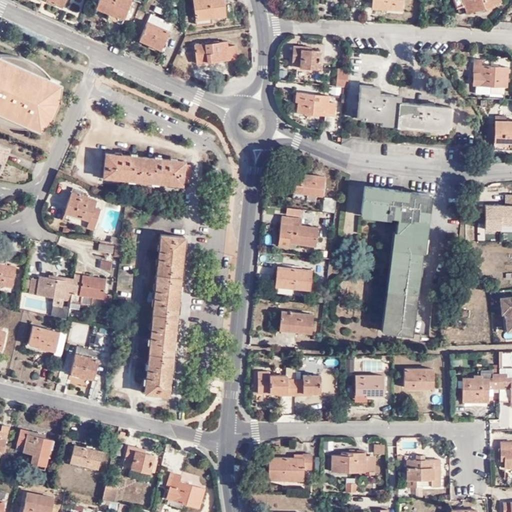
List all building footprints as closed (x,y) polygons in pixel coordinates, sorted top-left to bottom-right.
[(113,11),(112,14),(122,18),(129,0),(97,0),(96,3),(108,9),(113,11)] [(222,0),(192,0),(195,20),(210,18),(210,15),(224,13),(222,0)] [(370,0),(370,6),(401,9),(401,0),(370,0)] [(482,1),(483,5),(484,7),(493,4),(492,2),(496,0),(444,0),(449,13),(465,7),(482,1)] [(467,11),(483,5),(482,1),(465,7),(467,11)] [(170,21),(149,12),(139,33),(148,36),(146,40),(159,47),(169,27),(168,27),(170,21)] [(225,38),(194,42),(196,60),(235,55),(233,42),(226,43),(225,38)] [(300,46),(300,44),(292,43),(290,62),(317,66),(319,48),(309,47),(300,46)] [(0,119),(5,122),(12,124),(20,126),(28,128),(30,125),(40,130),(51,116),(49,113),(51,111),(53,112),(55,112),(57,110),(58,108),(57,106),(56,104),(54,104),(54,102),(58,102),(60,84),(50,79),(52,76),(46,72),(39,67),(30,63),(24,60),(17,58),(9,55),(0,53),(0,119)] [(472,83),(475,84),(489,84),(506,85),(507,66),(479,65),(480,59),(473,58),(472,83)] [(345,85),(347,67),(335,66),(333,83),(345,85)] [(399,96),(378,94),(373,93),(373,86),(360,84),(357,118),(413,124),(413,128),(445,131),(446,127),(448,128),(448,108),(398,102),(399,96)] [(489,84),(475,84),(475,92),(490,92),(489,84)] [(327,92),(295,88),(294,98),(297,99),(296,108),(331,112),(333,99),(326,98),(327,92)] [(511,120),(496,119),(495,147),(511,148),(511,120)] [(0,147),(0,170),(2,171),(10,152),(0,147)] [(184,167),(184,163),(107,155),(104,179),(182,188),(182,184),(190,185),(191,168),(184,167)] [(321,191),(323,172),(294,169),(292,195),(316,197),(316,191),(321,191)] [(382,330),(408,334),(416,282),(428,193),(364,184),(360,211),(397,216),(392,256),(382,330)] [(74,188),(67,212),(92,220),(96,207),(98,200),(84,195),(84,193),(74,188)] [(511,190),(504,191),(504,199),(485,199),(485,228),(502,228),(502,223),(511,222),(511,190)] [(335,208),(336,195),(324,194),(323,207),(330,208),(335,208)] [(92,220),(67,212),(64,220),(96,229),(101,209),(96,207),(92,220)] [(284,213),(283,228),(298,229),(298,235),(319,237),(321,220),(297,219),(298,214),(284,213)] [(298,229),(283,228),(282,236),(298,237),(298,235),(298,229)] [(172,393),(186,236),(162,234),(147,391),(172,393)] [(113,253),(114,246),(100,243),(99,250),(113,253)] [(111,269),(113,260),(103,257),(100,267),(111,269)] [(279,262),(277,282),(293,283),(310,285),(312,266),(279,262)] [(0,263),(0,281),(2,282),(2,285),(14,287),(18,266),(0,263)] [(107,279),(76,274),(75,279),(73,293),(71,302),(93,305),(94,297),(104,298),(107,279)] [(73,293),(75,279),(58,276),(57,279),(49,278),(41,277),(40,280),(33,278),(31,293),(55,297),(64,298),(65,292),(73,293)] [(511,291),(501,293),(502,308),(506,308),(508,326),(511,325),(511,291)] [(63,305),(64,298),(55,297),(54,304),(63,305)] [(313,331),(315,311),(285,309),(284,329),(313,331)] [(76,323),(73,341),(90,344),(93,326),(76,323)] [(56,351),(60,331),(33,324),(29,341),(37,344),(37,347),(56,351)] [(67,333),(60,331),(56,351),(54,357),(61,359),(67,333)] [(95,367),(98,352),(76,346),(70,373),(89,378),(92,366),(95,367)] [(500,364),(511,364),(511,350),(500,351),(500,364)] [(355,358),(347,358),(347,371),(355,371),(355,358)] [(511,373),(511,364),(504,364),(495,364),(495,367),(496,370),(510,370),(510,374),(511,373)] [(327,367),(327,387),(336,386),(335,366),(327,367)] [(296,377),(296,367),(287,367),(287,375),(271,375),(271,371),(259,371),(259,393),(272,393),(272,391),(281,391),(281,394),(296,394),(296,377)] [(433,386),(433,367),(403,368),(404,386),(433,386)] [(503,385),(505,385),(511,384),(511,373),(510,374),(510,370),(496,370),(496,372),(485,373),(485,371),(478,371),(478,374),(467,374),(467,398),(492,398),(492,385),(503,385)] [(296,377),(296,394),(312,393),(312,391),(322,391),(322,374),(307,375),(307,377),(296,377)] [(356,375),(357,391),(364,391),(365,394),(367,394),(383,393),(382,374),(356,375)] [(511,384),(505,385),(503,385),(503,395),(511,395),(511,384)] [(48,458),(52,439),(44,437),(36,435),(37,433),(20,429),(17,443),(24,445),(22,451),(32,454),(31,461),(46,465),(48,458)] [(385,444),(375,444),(375,453),(385,453),(385,444)] [(97,469),(101,453),(74,446),(70,462),(97,469)] [(137,453),(138,450),(130,448),(127,462),(133,464),(132,469),(150,474),(154,457),(145,455),(137,453)] [(363,471),(363,456),(363,453),(346,453),(346,455),(329,456),(329,472),(363,471)] [(372,456),(363,456),(363,471),(372,471),(372,456)] [(309,473),(309,457),(300,457),(300,460),(269,461),(269,483),(300,482),(300,473),(309,473)] [(425,460),(415,460),(407,460),(407,479),(431,478),(432,486),(440,486),(439,460),(425,460)] [(200,507),(205,487),(180,481),(181,475),(171,473),(168,486),(171,487),(168,499),(200,507)] [(431,478),(407,479),(408,486),(432,486),(431,478)] [(346,480),(346,490),(357,490),(357,480),(346,480)] [(117,487),(107,485),(104,500),(114,503),(117,487)] [(5,510),(9,493),(0,490),(0,511),(1,511),(2,510),(5,510)] [(52,511),(55,500),(28,494),(24,511),(52,511)]
